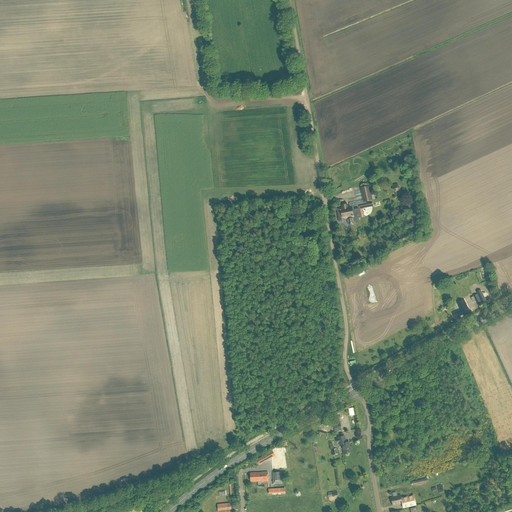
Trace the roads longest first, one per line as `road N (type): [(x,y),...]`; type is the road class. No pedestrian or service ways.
road 1 (unclassified): [(355,390),(345,368),(345,322),(289,0)]
road 2 (tertiary): [(168,511),(219,471),(355,390)]
road 3 (tertiary): [(355,390),(511,304)]
road 4 (unclassified): [(379,511),(368,412),(355,390)]
